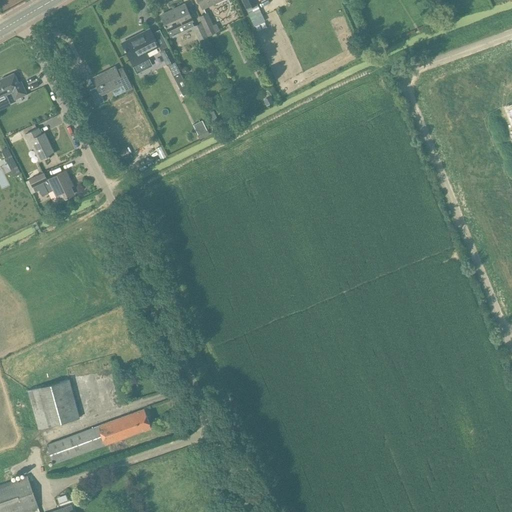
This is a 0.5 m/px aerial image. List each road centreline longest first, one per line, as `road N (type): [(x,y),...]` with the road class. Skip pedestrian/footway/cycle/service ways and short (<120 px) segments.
road 1 (unclassified): [(248,511),(113,201),(18,22)]
road 2 (residential): [(507,335),(401,74),(511,35)]
